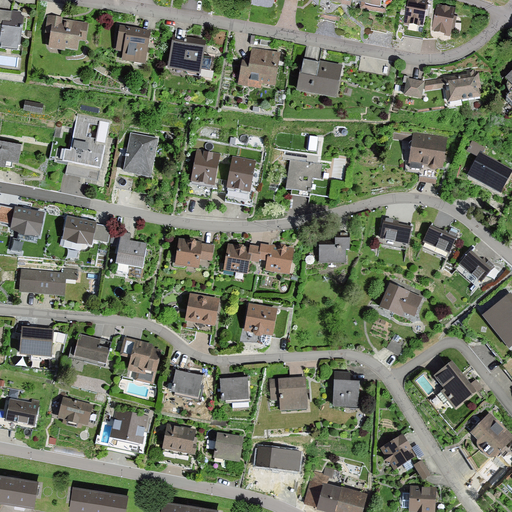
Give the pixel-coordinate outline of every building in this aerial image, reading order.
[(331,0),(331,1),(379,9),(380,0),(331,0)] [(426,0),(406,0),(403,22),(422,25),(426,0)] [(455,8),(435,4),(430,29),(450,33),(451,28),(453,29),(455,16),(453,16),(455,8)] [(21,11),(0,8),(0,38),(3,39),(2,46),(16,48),(17,43),(19,43),(23,14),(20,14),(21,11)] [(61,16),(46,13),(43,32),(49,33),(47,47),(63,49),(64,45),(76,47),(77,39),(85,40),(88,22),(61,19),(61,16)] [(147,29),(116,24),(112,48),(120,49),(119,60),(142,63),(147,29)] [(173,35),(172,35),(166,67),(197,72),(198,67),(200,56),(203,41),(184,38),(186,30),(175,28),(173,35)] [(248,59),(240,58),(236,84),(260,89),(261,81),(273,83),(278,52),(250,47),(248,59)] [(209,58),(200,56),(198,67),(208,68),(209,58)] [(343,67),(302,59),(296,90),(338,98),(343,67)] [(511,67),(503,76),(506,80),(505,88),(508,91),(503,95),(511,101),(511,67)] [(478,71),(442,77),(444,87),(446,101),(482,95),(478,71)] [(424,80),(405,77),(402,93),(420,97),(421,91),(424,80)] [(424,80),(421,91),(444,87),(442,77),(424,80)] [(22,110),(40,113),(42,103),(24,100),(22,110)] [(66,162),(63,174),(97,181),(109,120),(77,114),(69,149),(63,148),(61,161),(66,162)] [(157,138),(129,132),(121,170),(149,176),(157,138)] [(446,138),(411,133),(407,163),(439,167),(442,168),(446,138)] [(21,143),(0,139),(0,165),(4,167),(5,160),(17,162),(21,143)] [(480,144),(470,139),(465,149),(475,155),(464,175),(496,191),(508,168),(476,151),(480,144)] [(219,153),(195,149),(189,179),(213,184),(219,153)] [(255,160),(231,156),(225,187),(249,191),(255,160)] [(321,163),(288,158),(284,189),(308,192),(310,177),(319,178),(321,163)] [(439,167),(407,163),(403,162),(404,172),(418,174),(417,178),(435,180),(439,167)] [(43,215),(2,207),(0,215),(0,222),(13,225),(12,229),(25,235),(39,234),(43,215)] [(95,221),(66,215),(59,247),(87,253),(90,239),(106,242),(109,226),(94,223),(95,221)] [(410,224),(382,218),(378,238),(406,244),(410,224)] [(455,235),(429,223),(421,241),(446,253),(455,235)] [(130,232),(119,230),(113,262),(141,267),(145,242),(129,239),(130,232)] [(332,244),(316,243),(316,260),(342,260),(343,247),(347,247),(348,236),(332,236),(332,244)] [(212,245),(176,239),(172,263),(199,267),(201,259),(210,261),(212,245)] [(271,240),(270,244),(259,242),(259,245),(256,259),(266,260),(264,270),(286,274),(292,244),(271,240)] [(246,247),(224,243),(219,268),(247,274),(250,262),(255,263),(256,259),(259,245),(247,243),(246,247)] [(492,266),(470,248),(458,263),(480,281),(492,266)] [(64,273),(22,269),(20,291),(65,296),(67,279),(78,280),(79,270),(64,268),(64,273)] [(422,298),(388,282),(377,306),(398,315),(401,309),(413,315),(422,298)] [(221,299),(191,293),(186,320),(216,326),(221,299)] [(511,294),(511,293),(483,316),(510,349),(511,347),(511,294)] [(277,309),(249,304),(244,331),(272,336),(277,309)] [(51,329),(19,326),(17,352),(49,355),(51,329)] [(110,342),(77,333),(72,355),(104,364),(110,342)] [(384,348),(397,355),(405,341),(393,334),(384,348)] [(154,344),(125,337),(121,355),(132,358),(129,370),(137,373),(135,380),(154,385),(163,350),(155,348),(156,347),(153,346),(154,344)] [(472,385),(453,362),(434,377),(445,390),(441,393),(455,411),(483,389),(477,381),(472,385)] [(204,376),(177,370),(172,391),(176,392),(175,395),(201,401),(204,384),(202,383),(204,376)] [(351,373),(335,372),(333,407),(360,408),(361,381),(351,380),(351,373)] [(250,377),(221,379),(222,402),(251,400),(250,377)] [(306,377),(270,380),(272,401),(279,401),(280,412),(309,409),(306,377)] [(92,404),(61,396),(56,417),(86,425),(92,404)] [(30,402),(8,398),(4,420),(34,426),(39,401),(31,400),(30,402)] [(149,418),(118,410),(111,438),(142,446),(149,418)] [(511,439),(511,436),(487,412),(468,432),(476,439),(475,447),(492,459),(511,439)] [(194,430),(166,424),(161,447),(193,453),(196,437),(193,436),(194,430)] [(245,436),(218,432),(215,458),(241,462),(245,436)] [(402,434),(379,447),(393,470),(415,456),(402,434)] [(302,451),(259,446),(257,466),(300,471),(302,451)] [(412,464),(422,479),(429,474),(420,459),(412,464)] [(321,473),(312,472),(302,503),(330,511),(360,511),(366,493),(326,483),(328,477),(321,475),(321,473)] [(37,482),(0,475),(0,503),(33,509),(37,482)] [(434,511),(435,486),(409,485),(408,511),(416,511),(434,511)] [(123,511),(126,497),(71,487),(66,511),(123,511)] [(215,511),(216,511),(161,502),(159,511),(215,511)]
